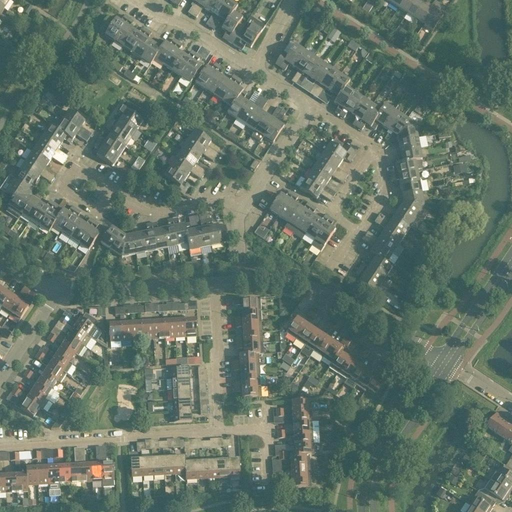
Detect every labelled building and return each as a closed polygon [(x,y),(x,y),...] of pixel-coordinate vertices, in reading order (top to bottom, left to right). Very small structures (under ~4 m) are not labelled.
[(0,0),(0,7),(4,10),(10,1),(9,0),(0,0)] [(202,0),(189,0),(194,4),(187,14),(191,17),(202,0)] [(207,12),(215,0),(202,0),(191,17),(196,20),(203,9),(207,12)] [(228,2),(225,0),(215,0),(207,12),(213,16),(206,26),(210,29),(228,2)] [(392,0),(390,4),(398,10),(404,0),(392,0)] [(404,0),(398,10),(407,15),(416,0),(404,0)] [(416,0),(407,15),(415,21),(426,5),(421,2),(422,0),(416,0)] [(228,2),(210,29),(214,32),(221,21),(225,24),(226,24),(233,14),(237,8),(228,2)] [(415,21),(424,27),(439,4),(434,2),(430,8),(426,5),(415,21)] [(442,7),(439,4),(424,27),(433,33),(443,17),(438,13),(442,7)] [(242,20),(233,14),(226,24),(225,24),(221,30),(226,33),(222,39),(232,46),(240,34),(234,30),(242,20)] [(114,42),(128,20),(124,17),(120,23),(115,20),(114,22),(108,18),(99,30),(106,35),(105,36),(114,42)] [(240,34),(232,46),(241,52),(245,46),(250,49),(261,33),(265,28),(250,18),(244,28),(240,34)] [(133,23),(128,20),(114,42),(123,48),(134,32),(129,29),(133,23)] [(324,26),(320,31),(327,36),(330,30),(324,26)] [(132,54),(147,32),(142,29),(138,35),(134,32),(123,48),(132,54)] [(403,38),(406,32),(401,29),(397,34),(403,38)] [(340,34),(333,30),(329,37),(336,41),(340,34)] [(151,35),(147,32),(132,54),(141,60),(152,44),(147,41),(151,35)] [(154,61),(165,44),(160,41),(156,47),(152,44),(141,60),(151,67),(154,61)] [(169,47),(165,44),(154,61),(163,66),(178,44),(173,41),(169,47)] [(172,72),(183,56),(178,53),(182,47),(178,44),(163,66),(172,72)] [(289,66),(293,68),(304,52),(295,46),(288,56),(283,53),(275,65),(285,72),(289,66)] [(304,52),(293,68),(298,72),(291,83),(295,85),(313,58),(304,52)] [(187,59),(183,56),(172,72),(181,78),(196,56),(191,53),(187,59)] [(375,60),(368,55),(365,61),(371,66),(375,60)] [(181,78),(190,84),(201,68),(196,65),(200,59),(196,56),(181,78)] [(306,77),(311,80),(322,64),(313,58),(295,85),(299,88),(306,77)] [(110,67),(119,73),(122,68),(113,62),(110,67)] [(331,70),(322,64),(311,80),(316,84),(309,95),(313,97),(331,70)] [(211,71),(206,68),(195,84),(204,91),(219,68),(215,65),(211,71)] [(219,68),(204,91),(213,97),(224,80),(220,77),(224,71),(219,68)] [(331,70),(313,97),(317,100),(324,89),(329,92),(340,76),(331,70)] [(391,74),(386,70),(382,75),(388,79),(391,74)] [(395,72),(392,76),(399,81),(402,76),(395,72)] [(349,82),(340,76),(329,92),(334,95),(330,101),(334,104),(345,88),(349,82)] [(229,83),(224,80),(213,97),(222,102),(237,80),(233,77),(229,83)] [(403,79),(399,85),(406,90),(410,84),(403,79)] [(151,85),(158,89),(161,85),(154,80),(151,85)] [(237,80),(222,102),(231,108),(242,92),(238,89),(242,83),(237,80)] [(339,107),(336,112),(335,113),(339,116),(354,94),(345,88),(334,104),(339,107)] [(247,95),(242,92),(231,108),(227,114),(236,120),(247,104),(243,101),(247,95)] [(363,100),(354,94),(339,116),(344,119),(348,113),(352,116),(363,100)] [(236,120),(233,125),(242,131),(245,126),(263,99),(259,97),(252,107),(247,104),(236,120)] [(426,97),(422,103),(427,107),(432,102),(426,97)] [(267,102),(263,99),(245,126),(254,132),(265,116),(260,113),(267,102)] [(363,100),(352,116),(357,119),(353,125),(357,128),(372,106),(363,100)] [(381,112),(370,128),(375,131),(379,125),(383,128),(394,111),(385,105),(381,111),(381,112)] [(381,111),(372,106),(357,128),(362,131),(366,125),(370,128),(381,112),(381,111)] [(143,122),(120,107),(117,112),(123,116),(120,120),(137,131),(143,122)] [(254,132),(251,137),(260,143),(263,138),(281,111),(277,108),(270,119),(265,116),(254,132)] [(285,114),(281,111),(263,138),(273,145),(284,128),(278,124),(285,114)] [(403,117),(394,111),(383,128),(392,134),(403,117)] [(62,121),(89,139),(92,135),(81,128),(85,123),(68,112),(62,121)] [(397,137),(400,135),(415,125),(422,121),(412,114),(408,120),(406,119),(403,117),(392,134),(395,136),(397,137)] [(131,140),(137,131),(120,120),(117,125),(111,121),(108,125),(131,140)] [(56,130),(73,141),(76,136),(87,143),(89,139),(62,121),(57,129),(56,130)] [(44,135),(61,146),(64,141),(70,145),(73,141),(56,130),(57,129),(51,125),(44,135)] [(125,149),(131,140),(108,125),(105,130),(111,134),(108,138),(125,149)] [(398,144),(418,140),(415,125),(400,135),(397,137),(397,138),(398,144)] [(188,140),(216,159),(218,155),(208,148),(211,142),(194,131),(188,140)] [(38,144),(66,162),(68,158),(58,151),(61,146),(44,135),(38,144)] [(125,149),(108,138),(105,143),(99,139),(96,143),(119,158),(125,149)] [(418,140),(398,144),(400,154),(420,150),(428,149),(426,139),(418,140)] [(150,154),(156,145),(149,140),(143,149),(150,154)] [(213,163),(216,159),(188,140),(182,150),(199,161),(202,156),(213,163)] [(243,149),(246,144),(241,140),(238,145),(243,149)] [(356,155),(344,147),(344,146),(335,140),(331,145),(330,144),(324,154),(340,165),(343,160),(349,164),(356,155)] [(113,168),(119,158),(96,143),(93,148),(99,152),(96,156),(113,168)] [(66,162),(38,144),(32,153),(49,164),(52,159),(63,166),(66,162)] [(196,166),(199,161),(182,150),(176,159),(203,177),(206,173),(196,166)] [(415,162),(419,161),(422,161),(420,150),(400,154),(401,159),(394,161),(395,166),(415,162)] [(49,164),(32,153),(26,162),(53,180),(56,176),(46,169),(49,164)] [(318,163),(345,181),(348,177),(337,169),(340,165),(324,154),(318,163)] [(201,181),(203,177),(176,159),(170,168),(187,179),(190,174),(201,181)] [(254,172),(259,164),(255,161),(249,169),(254,172)] [(422,173),(419,161),(415,162),(395,166),(396,171),(389,173),(390,178),(417,172),(417,174),(422,173)] [(20,171),(37,182),(40,177),(51,184),(53,180),(26,162),(20,171)] [(311,172),(328,183),(332,178),(342,185),(345,181),(318,163),(311,172)] [(453,169),(454,175),(466,173),(465,167),(453,169)] [(137,171),(132,168),(127,176),(132,179),(137,171)] [(184,183),(187,179),(170,168),(164,177),(175,184),(172,189),(183,197),(190,187),(184,183)] [(14,180),(31,191),(37,182),(20,171),(14,180)] [(306,180),(333,199),(336,194),(325,187),(328,183),(311,172),(306,180)] [(419,183),(417,174),(417,172),(390,178),(391,183),(398,182),(399,187),(419,183)] [(294,186),(299,190),(316,201),(320,195),(330,202),(333,199),(306,180),(301,177),(294,186)] [(5,200),(28,196),(31,191),(14,180),(5,193),(7,194),(4,198),(5,200)] [(421,193),(419,183),(399,187),(401,197),(421,193)] [(279,218),(293,195),(289,192),(285,198),(280,195),(269,211),(279,218)] [(424,208),(423,207),(421,193),(401,197),(402,203),(424,208)] [(297,198),(293,195),(279,218),(287,224),(298,208),(293,204),(297,198)] [(21,215),(32,199),(28,196),(5,200),(5,202),(9,204),(8,206),(9,207),(5,213),(18,221),(21,215)] [(30,221),(41,205),(32,199),(21,215),(30,221)] [(41,205),(30,221),(39,227),(54,205),(50,202),(46,208),(41,205)] [(416,219),(422,223),(430,209),(423,207),(424,208),(402,203),(399,208),(416,219)] [(284,229),(293,235),(296,230),(311,207),(307,204),(303,211),(298,208),(287,224),(284,229)] [(54,205),(39,227),(49,234),(53,227),(52,227),(59,217),(55,214),(59,208),(54,205)] [(311,207),(296,230),(293,235),(302,241),(305,236),(316,219),(311,216),(315,210),(311,207)] [(61,233),(76,211),(72,208),(68,214),(63,211),(59,217),(52,227),(53,227),(60,232),(61,233)] [(410,228),(416,232),(422,223),(416,219),(399,208),(393,217),(410,228)] [(59,238),(58,239),(66,245),(70,239),(81,223),(77,220),(81,214),(76,211),(61,233),(60,232),(59,234),(61,236),(59,238)] [(209,215),(204,216),(211,248),(222,246),(221,244),(228,243),(225,226),(218,228),(218,226),(211,228),(209,215)] [(404,237),(410,228),(393,217),(390,222),(379,215),(377,219),(404,237)] [(201,230),(196,231),(200,250),(201,256),(212,254),(211,248),(204,216),(199,217),(201,230)] [(314,242),(330,219),(325,216),(321,222),(316,219),(305,236),(314,242)] [(330,219),(314,242),(311,247),(320,253),(335,232),(329,228),(334,222),(330,219)] [(398,246),(404,237),(377,219),(374,223),(385,230),(381,235),(398,246)] [(79,245),(94,223),(90,220),(86,226),(81,223),(70,239),(79,245)] [(177,248),(187,246),(188,245),(184,226),(179,227),(177,220),(172,221),(177,248)] [(167,250),(177,248),(172,221),(167,222),(168,229),(163,230),(167,250)] [(95,232),(99,226),(94,223),(79,245),(89,251),(100,235),(95,232)] [(156,252),(167,250),(163,230),(158,231),(156,224),(151,225),(156,252)] [(145,254),(156,252),(151,225),(146,226),(147,233),(142,234),(145,254)] [(189,253),(200,250),(196,231),(190,232),(189,225),(184,226),(188,245),(187,246),(189,253)] [(110,251),(120,235),(111,228),(100,245),(110,251)] [(265,230),(263,232),(259,238),(263,241),(269,233),(265,230)] [(16,242),(19,237),(10,231),(7,236),(16,242)] [(365,237),(392,255),(398,246),(381,235),(378,240),(368,233),(365,237)] [(135,256),(145,254),(142,234),(131,236),(135,256)] [(125,238),(120,235),(110,251),(121,259),(125,238)] [(437,235),(432,241),(438,245),(442,239),(437,235)] [(121,259),(135,256),(131,236),(125,238),(121,259)] [(386,264),(392,255),(365,237),(362,241),(373,248),(369,254),(386,265),(386,264)] [(25,248),(28,244),(30,242),(25,239),(21,245),(25,248)] [(386,265),(369,254),(367,258),(373,262),(370,266),(386,277),(392,268),(386,264),(386,265)] [(380,286),(386,277),(370,266),(367,271),(361,267),(358,271),(380,286)] [(100,269),(92,267),(90,274),(98,276),(100,269)] [(358,271),(355,276),(361,280),(358,285),(374,296),(380,299),(386,290),(380,286),(358,271)] [(10,296),(1,290),(0,291),(0,307),(2,308),(10,296)] [(0,311),(9,318),(11,314),(19,302),(10,296),(2,308),(0,310),(0,311)] [(257,312),(260,312),(260,301),(241,302),(242,313),(257,312)] [(19,302),(11,314),(9,318),(18,324),(28,308),(19,302)] [(242,319),(234,320),(234,324),(261,323),(260,312),(257,312),(242,313),(242,319)] [(77,325),(74,329),(87,337),(90,339),(96,330),(100,325),(85,315),(81,320),(80,319),(77,325)] [(288,332),(286,335),(295,341),(305,325),(296,319),(288,332)] [(195,320),(184,321),(185,339),(196,338),(195,320)] [(174,340),(185,339),(184,321),(173,322),(174,340)] [(163,322),(152,323),(153,341),(164,340),(163,322)] [(173,322),(163,322),(164,340),(174,340),(173,322)] [(152,323),(141,324),(142,341),(153,341),(152,323)] [(261,323),(234,324),(235,329),(242,329),(243,335),(262,333),(261,323)] [(130,324),(120,325),(120,343),(131,342),(130,324)] [(131,342),(142,341),(141,324),(130,324),(131,342)] [(109,343),(120,343),(120,325),(108,325),(109,343)] [(305,325),(295,341),(304,347),(314,331),(305,325)] [(72,332),(68,338),(84,348),(85,349),(91,340),(90,339),(87,337),(74,329),(72,332)] [(314,331),(304,347),(313,353),(323,337),(314,331)] [(243,341),(235,341),(236,346),(243,345),(262,344),(262,333),(243,335),(243,341)] [(323,337),(313,353),(322,359),(332,343),(323,337)] [(68,338),(62,347),(75,355),(78,357),(84,348),(68,338)] [(332,343),(322,359),(331,364),(333,361),(333,362),(339,353),(342,349),(332,343)] [(243,345),(236,346),(236,350),(244,350),(244,356),(254,355),(254,356),(258,355),(263,355),(262,344),(243,345)] [(62,347),(56,356),(69,364),(75,355),(62,347)] [(331,364),(328,369),(337,375),(348,359),(339,353),(333,362),(333,361),(331,364)] [(259,366),(258,355),(254,356),(254,355),(244,356),(239,356),(240,362),(237,363),(232,363),(232,368),(237,367),(240,367),(259,366)] [(66,375),(50,365),(43,360),(37,356),(35,359),(41,363),(40,363),(48,368),(44,374),(57,382),(60,384),(66,375)] [(56,356),(50,365),(66,375),(70,378),(76,369),(69,364),(56,356)] [(348,378),(357,365),(348,359),(337,375),(346,381),(348,378)] [(348,378),(346,381),(355,387),(366,371),(357,365),(348,378)] [(259,377),(259,366),(240,367),(240,378),(259,377)] [(170,370),(171,381),(189,380),(188,369),(170,370)] [(375,377),(366,371),(355,387),(364,393),(367,390),(366,390),(375,377)] [(44,374),(38,383),(51,391),(57,382),(44,374)] [(240,378),(241,389),(260,388),(259,377),(240,378)] [(366,390),(367,390),(376,396),(384,383),(375,377),(366,390)] [(171,381),(166,381),(167,392),(171,391),(189,391),(189,380),(171,381)] [(38,383),(32,392),(45,400),(48,402),(53,406),(59,397),(54,393),(51,391),(38,383)] [(261,399),(260,388),(241,389),(242,400),(261,399)] [(77,389),(74,394),(80,398),(83,393),(77,389)] [(171,391),(172,402),(190,401),(189,391),(171,391)] [(26,401),(39,409),(42,411),(48,402),(32,392),(26,401)] [(74,406),(80,398),(74,394),(73,394),(68,402),(74,406)] [(33,418),(39,409),(26,401),(20,410),(33,418)] [(190,401),(172,402),(173,413),(191,412),(190,401)] [(311,401),(291,402),(292,414),(311,412),(311,401)] [(173,413),(173,424),(191,423),(191,412),(173,413)] [(312,423),(311,412),(292,414),(293,424),(308,423),(312,423)] [(487,429),(502,439),(511,425),(496,415),(487,429)] [(308,423),(293,424),(293,435),(308,434),(312,434),(312,433),(319,433),(318,423),(312,423),(308,423)] [(511,424),(511,425),(502,439),(506,442),(506,443),(511,446),(511,457),(510,460),(511,461),(511,424)] [(313,444),(312,434),(308,434),(293,435),(294,446),(309,445),(313,444)] [(294,446),(295,456),(295,457),(309,456),(314,456),(313,444),(309,445),(294,446)] [(295,457),(295,456),(290,457),(290,468),(306,467),(309,467),(309,456),(295,457)] [(462,461),(469,466),(472,461),(465,456),(462,461)] [(96,465),(90,465),(91,483),(92,483),(92,489),(103,489),(101,457),(96,457),(96,465)] [(106,457),(101,457),(103,489),(114,488),(112,464),(106,465),(106,457)] [(185,457),(173,458),(174,476),(185,475),(185,463),(185,457)] [(74,466),(69,467),(70,485),(81,484),(79,458),(74,459),(74,466)] [(84,458),(79,458),(81,484),(91,483),(90,465),(85,466),(84,458)] [(173,458),(163,459),(164,477),(174,476),(173,458)] [(152,459),(141,460),(142,478),(153,477),(152,459)] [(163,459),(152,459),(153,477),(164,477),(163,459)] [(131,478),(142,478),(141,460),(130,460),(131,478)] [(240,478),(239,460),(228,461),(229,479),(240,478)] [(217,461),(206,462),(207,480),(218,479),(217,461)] [(228,461),(217,461),(218,479),(229,479),(228,461)] [(206,462),(195,463),(196,481),(207,480),(206,462)] [(185,481),(196,481),(195,463),(185,463),(185,475),(185,481)] [(58,467),(47,468),(48,486),(49,486),(49,492),(59,491),(59,485),(58,467)] [(69,467),(58,467),(59,485),(70,485),(69,467)] [(285,479),(291,478),(306,478),(310,477),(309,467),(306,467),(290,468),(291,472),(285,473),(285,479)] [(496,473),(490,482),(510,495),(511,492),(511,471),(505,467),(504,467),(502,470),(499,475),(496,473)] [(27,487),(37,486),(36,468),(25,469),(26,475),(27,487)] [(47,468),(36,468),(37,486),(48,486),(47,468)] [(26,475),(15,476),(16,494),(27,493),(27,487),(26,475)] [(15,476),(4,476),(5,494),(16,494),(15,476)] [(456,487),(459,481),(451,476),(448,483),(456,487)] [(310,477),(306,478),(291,478),(292,490),(311,488),(310,477)] [(487,492),(484,497),(495,504),(495,505),(499,500),(504,504),(510,495),(490,482),(485,490),(487,492)] [(492,509),(495,504),(484,497),(478,493),(475,498),(477,499),(471,508),(477,511),(490,511),(492,509)]
